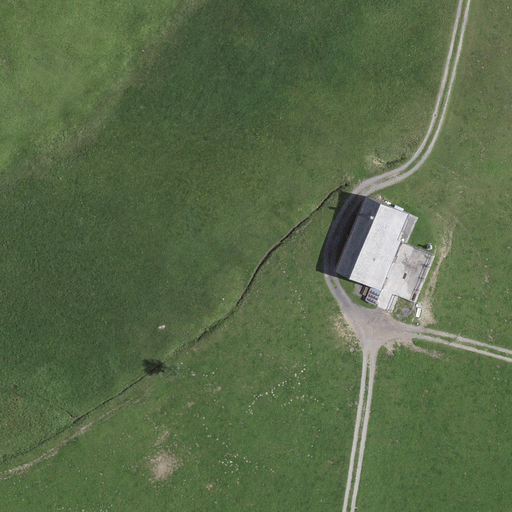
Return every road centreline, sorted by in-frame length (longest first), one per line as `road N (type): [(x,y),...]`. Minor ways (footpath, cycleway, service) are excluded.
road 1 (track): [(466,0),(428,147),(358,196),(331,261),(372,359),(352,511)]
road 2 (track): [(372,359),(408,325),(511,355)]
